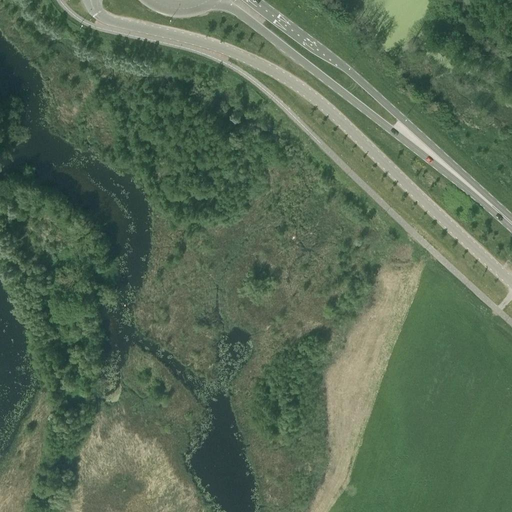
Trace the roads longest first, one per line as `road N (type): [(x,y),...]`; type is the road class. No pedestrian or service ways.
road 1 (tertiary): [(511,282),(293,84),(227,50),(111,21),(91,0)]
road 2 (primary): [(221,0),(448,167)]
road 3 (primary): [(448,167),(346,68),(254,0)]
